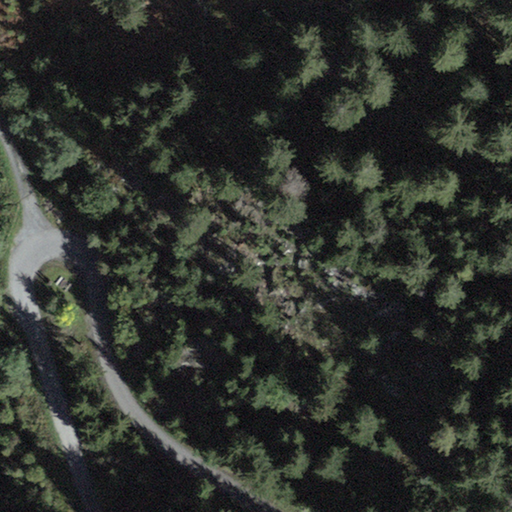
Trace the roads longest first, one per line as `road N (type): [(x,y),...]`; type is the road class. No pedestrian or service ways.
road 1 (track): [(263,511),(149,429),(111,380),(86,262),(67,246),(43,242)]
road 2 (track): [(43,242),(25,258),(20,281),(97,511)]
